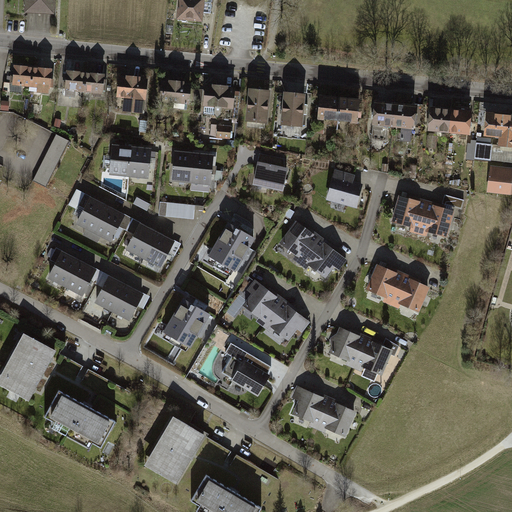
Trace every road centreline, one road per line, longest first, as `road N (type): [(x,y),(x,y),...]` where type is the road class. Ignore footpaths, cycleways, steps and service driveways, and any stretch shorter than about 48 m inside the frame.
road 1 (tertiary): [(0,39),(511,92)]
road 2 (residential): [(259,431),(365,247),(384,179)]
road 3 (residential): [(128,355),(227,189)]
road 4 (residential): [(128,355),(259,431)]
road 5 (residential): [(0,289),(128,355)]
road 6 (track): [(511,439),(391,505)]
